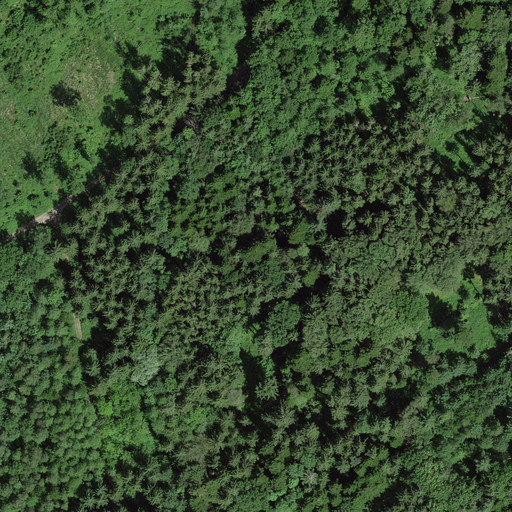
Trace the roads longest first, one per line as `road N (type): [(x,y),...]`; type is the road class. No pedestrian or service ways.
road 1 (track): [(436,511),(383,407),(242,64)]
road 2 (track): [(0,247),(212,99),(302,0)]
road 3 (track): [(55,210),(107,511)]
